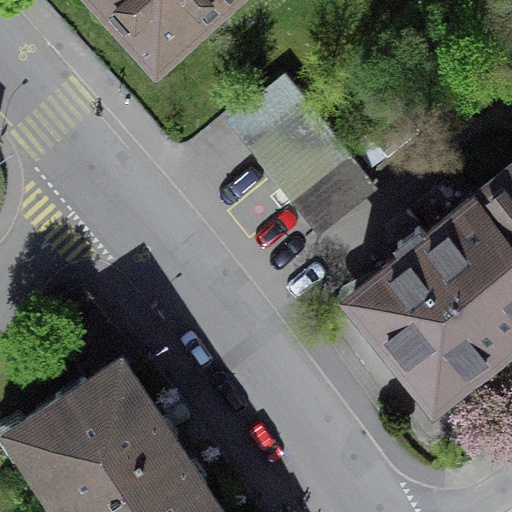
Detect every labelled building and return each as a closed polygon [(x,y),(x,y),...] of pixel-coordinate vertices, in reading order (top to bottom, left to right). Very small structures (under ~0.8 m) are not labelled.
[(107,0),(156,53),(213,0),(107,0)] [(283,75),(230,117),(241,131),(253,145),(306,103),(283,75)] [(306,103),(253,145),(263,159),(274,172),(327,130),(306,103)] [(327,130),(274,172),(285,186),(296,200),(349,157),(327,130)] [(349,157),(296,200),(307,214),(319,228),(372,186),(349,157)] [(511,161),(476,191),(511,235),(511,161)] [(404,249),(353,290),(396,344),(434,391),(511,328),(511,235),(476,191),(428,229),(416,217),(405,226),(394,235),(404,249)] [(222,511),(172,435),(121,357),(129,351),(79,291),(62,299),(47,311),(64,340),(87,375),(20,420),(28,433),(22,439),(51,484),(47,487),(62,511),(222,511)]
